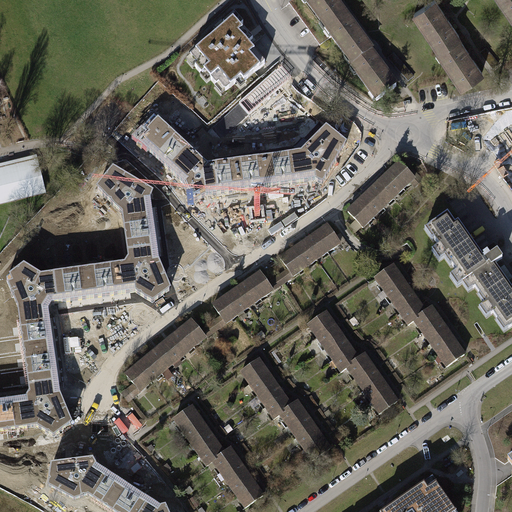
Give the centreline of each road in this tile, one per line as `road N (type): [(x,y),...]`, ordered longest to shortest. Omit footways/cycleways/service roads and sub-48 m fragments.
road 1 (residential): [(405,135),(327,210),(143,341),(116,365),(100,402)]
road 2 (residential): [(257,0),(320,80),(405,135)]
road 3 (residential): [(302,511),(469,405)]
road 4 (residential): [(405,135),(494,189),(511,223)]
